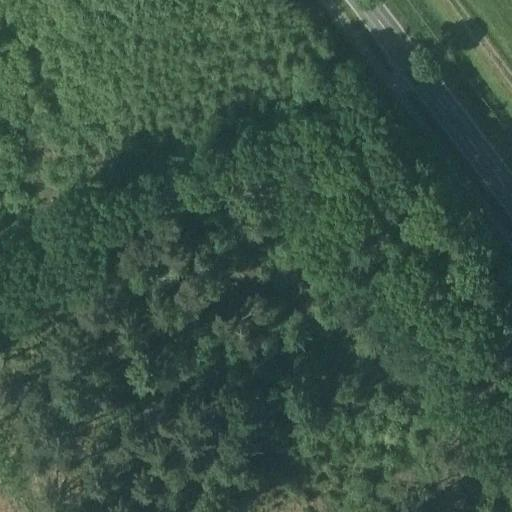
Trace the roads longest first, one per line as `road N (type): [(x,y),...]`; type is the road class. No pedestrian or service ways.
road 1 (track): [(0,261),(430,72)]
road 2 (secondary): [(511,177),(373,0)]
